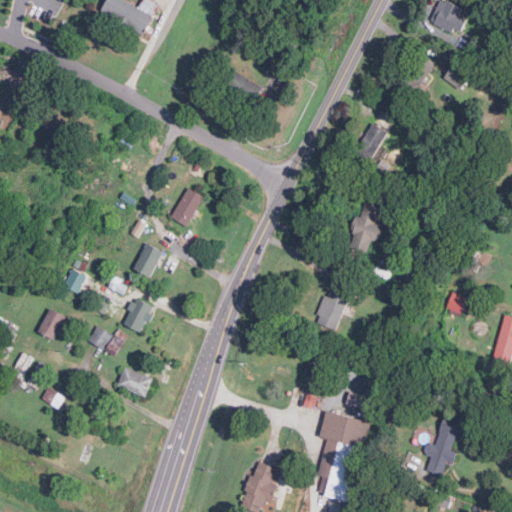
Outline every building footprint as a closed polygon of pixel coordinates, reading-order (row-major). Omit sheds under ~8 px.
[(141,0),(138,6),(127,0),(106,0),(101,10),(143,34),(160,4),(152,0),(141,0)] [(459,15),(463,7),(445,0),(439,0),(430,21),(453,31),(454,28),(461,31),(467,18),(459,15)] [(472,73),(457,61),(444,77),(460,89),(472,73)] [(233,82),(258,96),(263,87),(239,73),(233,82)] [(388,131),(372,122),(357,150),(372,159),(388,131)] [(171,217),(188,226),(204,196),(188,186),(171,217)] [(347,244),(368,250),(371,240),(377,242),(388,205),(366,198),(361,216),(356,215),(347,244)] [(151,277),(163,250),(146,242),(134,269),(151,277)] [(80,293),(87,274),(72,268),(64,287),(80,293)] [(348,295),(326,288),(316,323),(338,329),(348,295)] [(474,299),(452,292),(447,306),(469,314),(474,299)] [(123,324),(143,331),(152,304),(133,297),(123,324)] [(39,332),(55,339),(66,314),(50,308),(39,332)] [(511,359),(511,316),(504,314),(493,360),(511,364),(511,359)] [(104,348),(112,333),(98,325),(89,339),(104,348)] [(128,334),(118,328),(105,349),(115,355),(128,334)] [(317,394),(326,369),(310,364),(302,389),(317,394)] [(154,377),(125,366),(118,385),(146,396),(154,377)] [(42,398),(59,407),(66,396),(49,386),(42,398)] [(367,409),(370,397),(350,391),(346,403),(367,409)] [(325,496),(353,501),(370,420),(326,411),(321,437),(326,439),(319,475),(329,477),(325,496)] [(466,421),(445,415),(435,444),(427,441),(423,452),(431,455),(427,470),(442,475),(447,462),(453,464),(457,452),(452,450),(456,435),(461,437),(466,421)] [(240,505),(258,511),(264,511),(277,484),(271,482),(277,467),(258,460),(240,505)]
